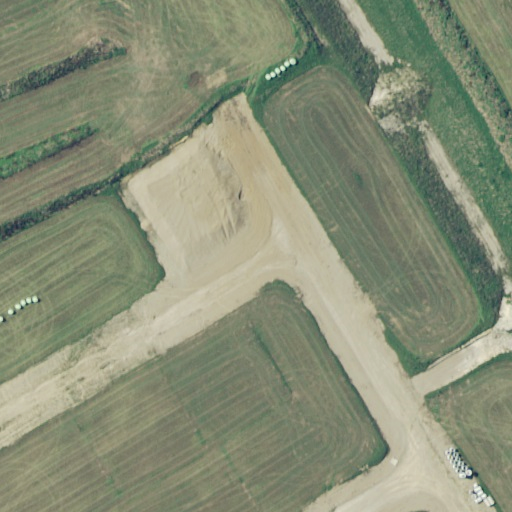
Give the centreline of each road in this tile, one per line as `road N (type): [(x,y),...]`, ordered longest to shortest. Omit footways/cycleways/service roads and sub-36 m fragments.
road 1 (unknown): [(221,136),(455,511)]
road 2 (unknown): [(0,415),(283,238)]
